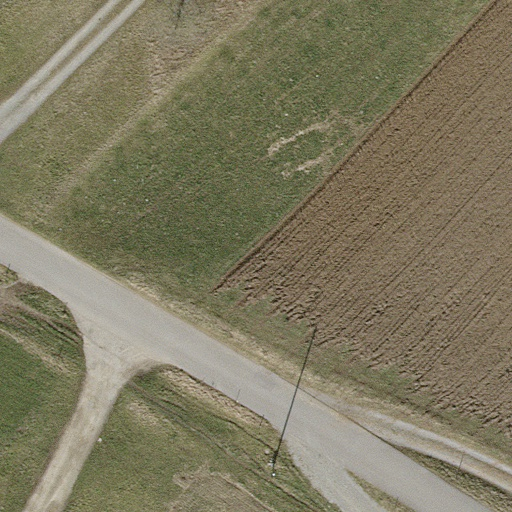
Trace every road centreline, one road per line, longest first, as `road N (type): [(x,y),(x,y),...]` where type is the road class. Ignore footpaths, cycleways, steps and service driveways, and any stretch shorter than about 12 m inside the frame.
road 1 (tertiary): [(459,511),(0,234)]
road 2 (track): [(371,511),(291,408),(479,449),(511,470)]
road 3 (track): [(41,511),(157,324)]
road 4 (track): [(135,0),(0,132)]
